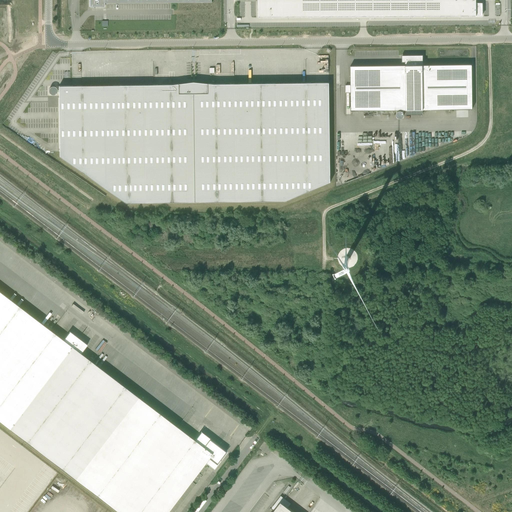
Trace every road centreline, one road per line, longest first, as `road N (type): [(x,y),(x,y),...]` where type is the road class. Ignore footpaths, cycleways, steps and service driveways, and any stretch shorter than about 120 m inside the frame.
road 1 (unclassified): [(48,44),(511,39)]
road 2 (unknown): [(0,420),(117,511)]
